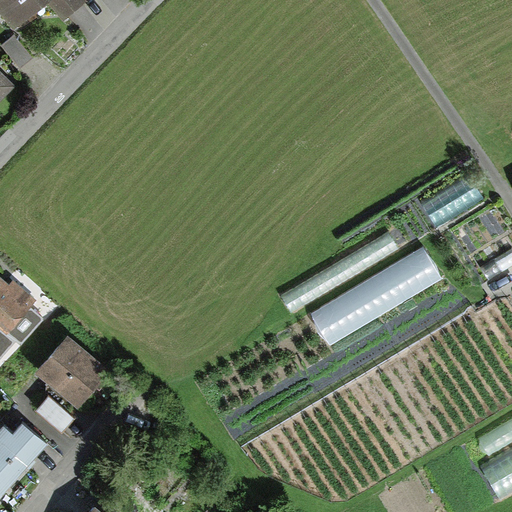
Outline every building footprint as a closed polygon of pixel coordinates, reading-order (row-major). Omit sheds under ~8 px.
[(0,0),(0,4),(16,23),(42,0),(0,0)] [(471,174),(424,201),(437,224),(485,197),(471,174)] [(388,232),(285,290),(295,307),(398,250),(388,232)] [(424,247),(312,311),(330,341),(441,277),(424,247)] [(0,322),(3,325),(24,301),(0,280),(0,322)] [(74,402),(101,370),(64,338),(36,369),(74,402)] [(59,427),(67,418),(44,398),(36,407),(59,427)] [(511,417),(466,445),(499,500),(511,492),(511,417)] [(0,426),(0,488),(40,442),(20,425),(12,434),(1,425),(0,426)]
